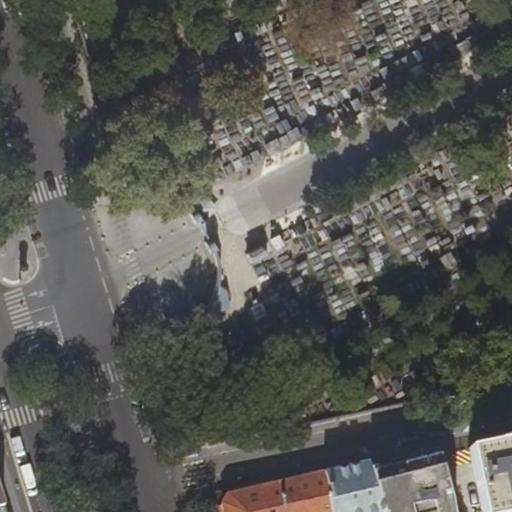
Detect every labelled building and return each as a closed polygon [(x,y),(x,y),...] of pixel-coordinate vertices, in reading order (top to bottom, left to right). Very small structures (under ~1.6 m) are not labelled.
[(198,182),(175,193),(182,198),(188,205),(205,197),(198,182)] [(125,209),(141,236),(164,223),(148,197),(125,209)] [(224,294),(216,289),(211,300),(206,307),(200,314),(194,320),(204,327),(216,325),(227,306),(224,294)] [(511,511),(511,440),(468,449),(481,511),(511,511)] [(453,511),(451,499),(440,455),(439,450),(424,454),(423,451),(400,460),(387,463),(370,467),(381,511),(453,511)] [(331,471),(325,472),(334,511),(381,511),(370,467),(369,463),(331,471)] [(334,511),(325,472),(318,474),(228,495),(222,505),(224,511),(334,511)]
